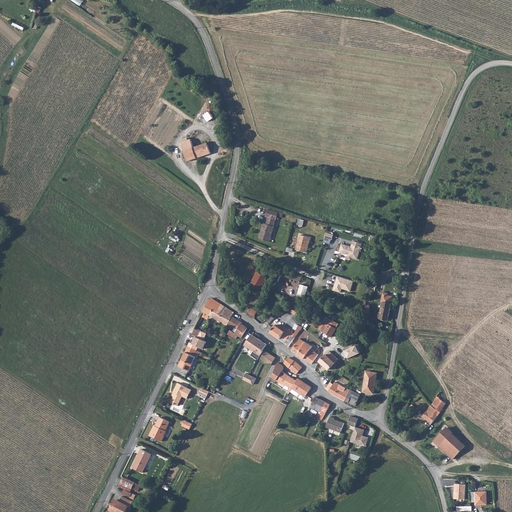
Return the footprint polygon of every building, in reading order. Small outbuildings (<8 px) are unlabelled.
[(209,149),(195,153),(193,148),(190,140),(181,143),(187,162),(211,154),(209,149)] [(207,144),(193,148),(195,153),(209,149),(207,144)] [(264,223),(260,239),(270,242),(274,226),(274,225),(276,219),(278,211),(268,209),(266,217),(269,217),(267,224),(264,223)] [(299,234),(295,249),(306,252),(310,237),(299,234)] [(359,248),(341,243),(339,250),(340,252),(348,254),(347,255),(356,258),(359,248)] [(251,285),(262,290),(269,276),(258,271),(251,285)] [(355,281),(338,275),(334,290),(342,293),(343,289),(352,291),(355,281)] [(301,284),(298,297),(306,299),(309,286),(301,284)] [(202,317),(207,319),(208,318),(212,310),(216,311),(221,304),(212,299),(211,298),(209,299),(203,312),(204,313),(202,317)] [(292,312),(298,315),(302,307),(303,306),(296,302),(292,312)] [(318,302),(314,310),(321,314),(325,305),(318,302)] [(212,310),(208,318),(210,319),(211,317),(215,319),(216,320),(224,306),(221,304),(216,311),(212,310)] [(391,307),(383,305),(380,318),(389,320),(391,307)] [(224,306),(216,320),(227,327),(233,315),(233,313),(231,311),(224,306)] [(298,315),(298,316),(302,318),(306,309),(305,308),(304,309),(302,307),(298,315)] [(227,327),(226,328),(228,329),(229,326),(233,329),(232,332),(229,330),(227,334),(234,339),(237,335),(241,337),(247,328),(233,315),(227,327)] [(333,319),(330,324),(338,328),(340,324),(333,319)] [(324,320),(318,329),(322,331),(332,337),(338,328),(330,324),(324,320)] [(274,325),(270,333),(287,343),(285,346),(288,347),(293,337),(292,336),(285,332),(287,329),(283,327),(281,329),(274,325)] [(193,335),(188,346),(197,350),(202,340),(198,337),(193,335)] [(252,335),(244,345),(253,351),(252,354),(258,358),(262,351),(262,350),(266,344),(252,335)] [(298,337),(290,350),(308,362),(315,352),(311,348),(312,347),(308,343),(309,341),(306,339),(305,342),(302,340),(298,337)] [(197,350),(188,346),(179,367),(189,372),(196,357),(194,356),(197,350)] [(265,351),(261,359),(266,362),(270,354),(265,351)] [(326,355),(320,362),(330,370),(335,363),(335,362),(338,359),(330,351),(326,355)] [(315,352),(308,362),(311,364),(318,355),(315,352)] [(270,354),(266,362),(271,365),(275,358),(270,354)] [(288,357),(285,363),(290,369),(296,374),(302,367),(295,362),(288,357)] [(271,377),(275,379),(277,380),(281,372),(283,369),(282,366),(277,363),(275,367),(276,368),(271,377)] [(367,371),(364,392),(375,394),(378,373),(367,371)] [(281,372),(277,380),(281,382),(286,384),(287,382),(290,377),(286,374),(281,372)] [(246,374),(243,380),(253,385),(257,379),(246,374)] [(290,377),(287,382),(291,385),(289,388),(291,389),(293,386),(294,384),(296,381),(290,377)] [(296,381),(294,384),(300,388),(298,391),(305,395),(310,387),(298,378),(296,381)] [(175,391),(170,400),(178,404),(183,394),(187,396),(192,388),(177,381),(173,391),(175,391)] [(332,385),(329,391),(339,398),(345,401),(350,391),(351,389),(346,387),(335,382),(332,385)] [(200,386),(198,391),(201,392),(205,394),(208,389),(200,386)] [(350,391),(345,401),(356,406),(361,394),(351,389),(350,391)] [(439,392),(436,397),(437,397),(446,404),(452,393),(447,389),(443,394),(439,392)] [(315,397),(310,406),(316,409),(325,414),(330,405),(315,397)] [(437,397),(431,406),(432,406),(436,409),(440,412),(446,404),(437,397)] [(436,409),(432,406),(429,411),(428,410),(423,417),(432,423),(437,417),(433,414),(436,409)] [(154,426),(150,435),(161,441),(164,436),(163,435),(170,421),(160,416),(155,427),(154,426)] [(334,418),(330,416),(326,427),(341,433),(344,423),(334,419),(334,418)] [(350,416),(347,425),(355,427),(358,419),(350,416)] [(191,423),(183,419),(180,425),(188,428),(191,423)] [(364,430),(355,427),(350,442),(364,446),(366,445),(368,439),(362,437),(364,430)] [(446,427),(433,441),(452,459),(465,446),(446,427)] [(142,449),(133,466),(143,471),(152,454),(142,449)] [(135,482),(124,477),(120,484),(132,490),(133,488),(135,482)] [(135,482),(133,488),(138,491),(141,485),(135,482)] [(456,484),(455,499),(466,500),(467,485),(456,484)] [(475,493),(476,506),(487,506),(487,492),(475,493)] [(112,504),(110,509),(116,511),(125,511),(126,511),(125,510),(128,505),(129,506),(132,500),(122,495),(119,500),(117,499),(114,505),(112,504)]
